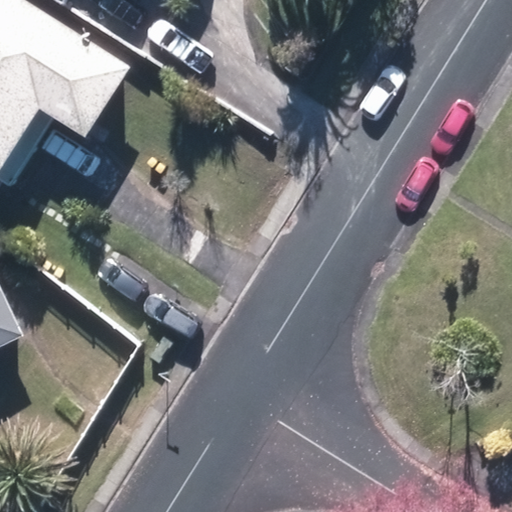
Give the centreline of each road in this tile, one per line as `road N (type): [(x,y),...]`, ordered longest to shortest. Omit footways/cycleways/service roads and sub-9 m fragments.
road 1 (residential): [(242,400),(488,0)]
road 2 (residential): [(424,511),(242,400)]
road 3 (residential): [(170,511),(242,400)]
